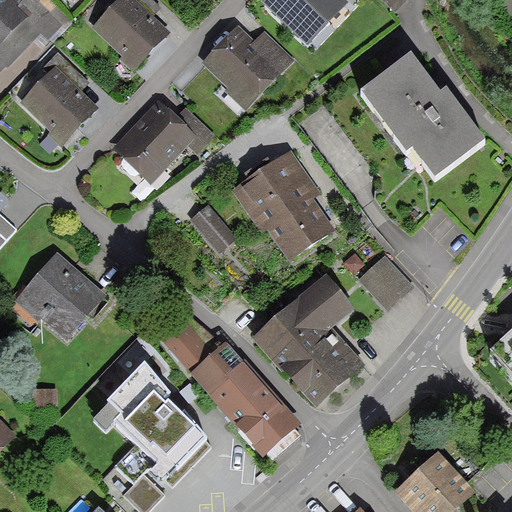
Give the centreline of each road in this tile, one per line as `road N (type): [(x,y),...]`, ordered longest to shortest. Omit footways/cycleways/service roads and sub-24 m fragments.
road 1 (residential): [(54,192),(125,239),(336,446)]
road 2 (residential): [(54,192),(238,0)]
road 3 (residential): [(425,352),(511,231)]
road 4 (residential): [(336,446),(425,352)]
